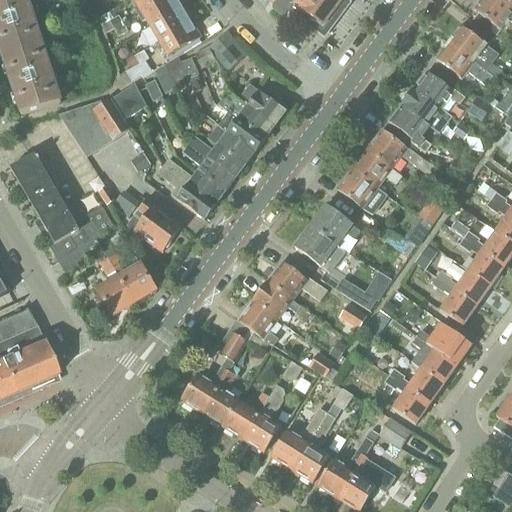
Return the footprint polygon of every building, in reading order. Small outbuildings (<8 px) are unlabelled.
[(42,45),(27,0),(0,0),(0,50),(2,58),(42,45)] [(136,9),(140,16),(167,0),(133,0),(138,8),(136,9)] [(150,29),(183,10),(176,0),(167,0),(140,16),(144,23),(146,22),(150,29)] [(268,0),(272,5),(277,2),(306,23),(308,21),(314,26),(315,29),(319,32),(324,32),(328,28),(327,26),(335,16),(336,16),(338,14),(319,0),(268,0)] [(319,0),(338,14),(339,12),(338,7),(343,0),(319,0)] [(511,9),(499,0),(483,0),(475,11),(478,14),(473,22),(495,39),(501,32),(499,30),(507,20),(511,23),(511,9)] [(511,0),(499,0),(511,9),(511,0)] [(134,57),(135,58),(145,52),(155,46),(191,24),(183,10),(150,29),(155,36),(152,39),(151,37),(136,46),(130,50),(134,57)] [(109,23),(113,31),(124,25),(119,17),(109,23)] [(462,28),(449,45),(485,73),(492,65),(479,56),(486,47),(488,48),(495,39),(473,22),(465,31),(462,28)] [(170,64),(177,60),(178,59),(202,45),(199,40),(200,39),(191,24),(155,46),(159,53),(163,51),(168,58),(167,59),(170,64)] [(124,25),(113,31),(119,39),(129,33),(124,25)] [(208,46),(209,48),(215,63),(217,62),(227,73),(246,55),(227,34),(208,46)] [(60,104),(42,45),(2,58),(21,117),(61,104),(60,104)] [(461,80),(466,73),(485,88),(492,78),(485,73),(449,45),(436,62),(461,80)] [(215,63),(209,48),(195,56),(202,71),(215,63)] [(150,60),(145,52),(135,58),(139,65),(132,69),(126,73),(132,83),(141,78),(143,81),(153,74),(145,63),(150,60)] [(134,57),(128,61),(132,69),(139,65),(135,58),(134,57)] [(181,64),(178,59),(177,60),(188,81),(194,95),(200,92),(197,83),(200,81),(198,77),(199,77),(191,60),(181,64)] [(170,64),(165,67),(175,88),(188,81),(177,60),(170,64)] [(154,73),(165,96),(176,89),(175,88),(165,67),(154,73)] [(453,91),(452,91),(452,90),(450,92),(426,73),(414,90),(448,115),(455,104),(460,107),(465,100),(453,91)] [(145,88),(154,104),(163,98),(155,82),(145,88)] [(125,92),(137,115),(147,109),(135,86),(125,92)] [(250,86),(238,101),(274,127),(284,114),(259,95),(256,91),(250,86)] [(454,120),(448,115),(414,90),(412,88),(398,106),(400,108),(430,129),(442,137),(454,120)] [(493,100),(489,106),(503,115),(508,118),(511,113),(511,88),(500,106),(493,100)] [(112,101),(125,122),(137,115),(125,92),(112,101)] [(218,107),(228,115),(264,141),(274,127),(238,101),(229,93),(218,107)] [(489,106),(476,100),(467,114),(493,132),(503,115),(489,106)] [(125,122),(112,101),(102,107),(101,104),(59,117),(85,161),(130,132),(124,123),(125,122)] [(407,149),(416,155),(419,151),(425,156),(431,148),(422,140),(430,129),(400,108),(388,124),(413,142),(407,149)] [(254,154),(264,141),(228,115),(218,127),(254,154)] [(453,133),(464,141),(470,133),(459,125),(453,133)] [(208,141),(218,148),(244,167),(254,154),(218,127),(208,141)] [(508,132),(503,140),(511,146),(511,133),(511,135),(508,132)] [(381,133),(368,150),(393,169),(401,158),(430,179),(437,169),(427,164),(416,155),(407,149),(406,152),(381,133)] [(234,180),(244,167),(218,148),(214,153),(194,138),(189,146),(234,180)] [(509,157),(511,152),(511,146),(503,140),(497,148),(509,157)] [(224,194),(234,180),(189,146),(182,155),(201,169),(198,174),(224,194)] [(368,150),(353,171),(378,189),(385,179),(397,188),(405,178),(393,169),(368,150)] [(11,170),(55,246),(50,249),(58,263),(76,253),(68,240),(79,233),(79,232),(35,156),(11,170)] [(143,157),(133,163),(139,173),(149,167),(143,157)] [(169,161),(163,168),(214,206),(224,194),(198,174),(193,180),(169,161)] [(447,174),(461,182),(469,170),(454,161),(447,174)] [(205,219),(214,206),(163,168),(157,176),(175,190),(172,194),(205,219)] [(377,190),(378,189),(353,171),(337,192),(362,210),(361,211),(373,218),(388,198),(377,190)] [(447,180),(443,186),(453,194),(458,188),(447,180)] [(116,200),(107,187),(100,192),(108,205),(116,200)] [(496,194),(491,201),(503,209),(508,203),(496,194)] [(136,208),(121,196),(115,205),(130,217),(136,208)] [(418,218),(432,228),(446,209),(431,199),(418,218)] [(164,214),(147,201),(127,228),(142,239),(144,237),(163,252),(180,229),(162,215),(164,214)] [(486,208),(498,216),(503,209),(491,201),(486,208)] [(310,228),(339,250),(348,239),(353,244),(361,234),(352,227),(325,207),(310,228)] [(76,253),(96,241),(115,230),(103,209),(88,217),(91,224),(79,232),(79,233),(68,240),(76,253)] [(511,243),(511,213),(497,233),(511,243)] [(418,218),(403,240),(403,241),(415,249),(416,249),(417,250),(432,228),(418,218)] [(407,260),(415,249),(403,241),(403,240),(392,233),(379,225),(372,235),(385,243),(407,260)] [(345,255),(339,251),(339,250),(310,228),(294,250),(329,276),(345,255)] [(505,269),(511,258),(511,243),(497,233),(486,249),(478,244),(480,242),(468,234),(464,240),(475,248),(476,248),(483,253),(505,269)] [(464,240),(459,247),(470,255),(472,253),(476,248),(475,248),(464,240)] [(76,253),(58,263),(66,276),(103,253),(96,241),(76,253)] [(426,248),(416,263),(426,270),(437,255),(426,248)] [(505,269),(483,253),(469,273),(491,289),(505,269)] [(117,255),(108,261),(115,272),(134,305),(156,292),(141,266),(140,267),(136,259),(123,266),(117,255)] [(134,305),(115,272),(108,261),(100,266),(110,284),(98,292),(113,317),(134,305)] [(282,265),(267,285),(291,303),(300,291),(320,305),(328,293),(308,279),(306,283),(282,265)] [(430,274),(437,279),(448,288),(455,293),(477,308),(491,289),(469,273),(458,288),(451,283),(453,281),(434,268),(430,274)] [(0,299),(9,294),(0,278),(0,299)] [(437,279),(432,286),(443,294),(444,293),(451,298),(441,313),(463,328),(477,308),(455,293),(448,288),(437,279)] [(301,309),(291,303),(267,285),(252,304),(277,322),(286,309),(296,316),(301,309)] [(354,289),(347,300),(370,314),(377,303),(354,289)] [(262,342),(269,347),(274,348),(279,341),(268,333),(277,322),(252,304),(238,324),(262,342)] [(395,310),(387,304),(381,313),(389,318),(395,310)] [(359,331),(367,319),(363,316),(364,314),(351,306),(350,308),(348,306),(339,320),(359,331)] [(301,309),(296,316),(305,323),(310,316),(301,309)] [(0,401),(58,376),(37,329),(26,311),(25,312),(25,313),(0,323),(0,401)] [(390,320),(380,314),(376,320),(386,326),(390,320)] [(182,403),(202,416),(233,366),(246,345),(263,356),(269,347),(262,342),(238,324),(235,324),(224,342),(226,347),(219,357),(226,361),(212,384),(199,376),(182,403)] [(441,326),(431,340),(421,332),(417,338),(428,346),(458,367),(472,347),(441,326)] [(417,338),(412,346),(421,352),(423,353),(428,346),(417,338)] [(329,356),(337,362),(338,362),(347,349),(338,343),(329,356)] [(444,387),(458,367),(428,346),(423,353),(421,352),(412,365),(422,371),(444,387)] [(325,380),(334,366),(317,355),(308,369),(325,380)] [(389,378),(388,378),(400,386),(404,378),(381,362),(376,369),(389,378)] [(291,364),(283,378),(291,383),(296,382),(302,371),(291,364)] [(202,416),(222,429),(240,401),(228,394),(241,371),(233,366),(202,416)] [(444,387),(422,371),(407,391),(430,407),(444,387)] [(400,386),(388,378),(384,385),(396,393),(400,386)] [(264,408),(260,414),(243,441),(264,455),(281,427),(271,420),(275,413),(278,412),(279,411),(283,405),(284,403),(283,400),(285,397),(284,392),(277,388),(269,399),(264,408)] [(330,458),(318,450),(336,421),(335,420),(341,411),(344,413),(353,398),(342,391),(328,415),(328,416),(293,473),(313,485),(330,458)] [(416,427),(430,407),(407,391),(393,411),(416,427)] [(256,404),(264,408),(269,399),(262,394),(256,404)] [(500,421),(494,429),(511,440),(511,400),(511,399),(497,419),(500,421)] [(222,429),(243,441),(260,414),(240,401),(222,429)] [(271,459),(293,473),(328,416),(328,415),(319,410),(301,439),(289,431),(271,459)] [(389,420),(378,437),(379,437),(401,452),(412,434),(389,420)] [(369,434),(366,440),(374,445),(379,437),(378,437),(378,436),(372,433),(369,434)] [(335,460),(317,488),(338,501),(365,459),(374,445),(366,440),(348,468),(335,460)] [(365,459),(338,501),(355,511),(360,511),(375,488),(386,495),(395,480),(385,474),(371,465),(372,463),(365,459)] [(511,511),(511,509),(511,476),(508,474),(492,498),(511,511)]
